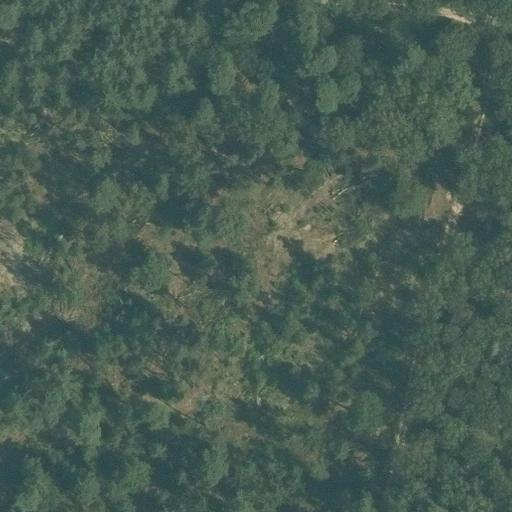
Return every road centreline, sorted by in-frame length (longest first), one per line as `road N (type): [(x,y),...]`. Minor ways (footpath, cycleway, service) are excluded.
road 1 (track): [(382,511),(488,66),(490,18)]
road 2 (track): [(327,0),(511,20)]
